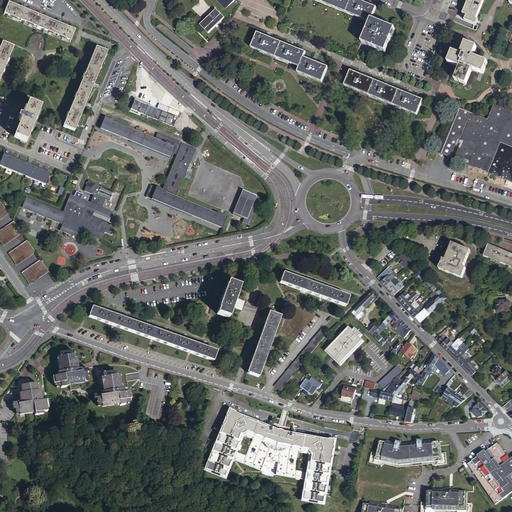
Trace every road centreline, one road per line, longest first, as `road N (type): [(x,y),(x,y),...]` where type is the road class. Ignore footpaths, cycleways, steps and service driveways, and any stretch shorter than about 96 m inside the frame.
road 1 (unclassified): [(355,155),(280,123),(223,86),(149,27),(152,0)]
road 2 (residential): [(236,385),(372,422),(496,423)]
road 3 (residential): [(36,310),(106,271),(277,234)]
road 4 (residential): [(499,415),(350,258),(341,225)]
road 5 (unclassified): [(25,324),(236,385)]
road 6 (unknown): [(219,395),(348,437),(346,470),(332,472)]
road 7 (tertiary): [(352,215),(511,233)]
road 8 (tertiary): [(511,222),(355,195)]
road 9 (unclassified): [(0,140),(70,169),(99,100)]
road 10 (tertiary): [(149,49),(246,132)]
